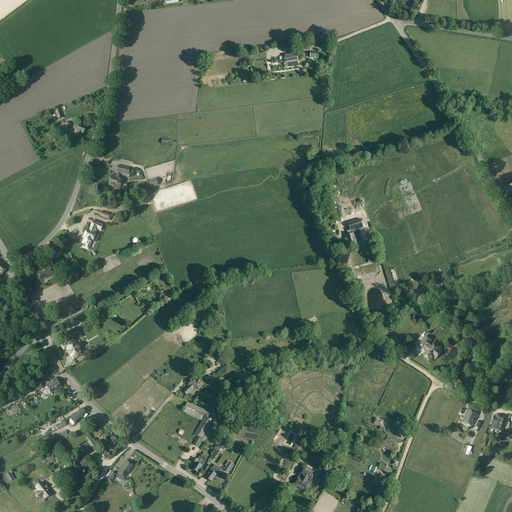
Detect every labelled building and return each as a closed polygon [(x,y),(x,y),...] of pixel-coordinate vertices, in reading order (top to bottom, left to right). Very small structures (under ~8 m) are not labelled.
[(284,55),(285,63),(284,63),(284,68),(299,66),(298,61),(297,53),(284,55)] [(82,133),(85,127),(78,125),(78,124),(75,123),(73,128),(76,129),(75,130),(82,133)] [(116,172),(125,173),(128,174),(130,169),(118,166),(116,172)] [(111,176),(108,186),(119,189),(122,178),(111,176)] [(156,179),(139,184),(141,191),(158,186),(156,179)] [(129,206),(141,202),(140,198),(127,201),(129,206)] [(360,219),(348,222),(350,231),(362,227),(360,219)] [(102,225),(93,221),(91,227),(89,231),(86,229),(84,234),(86,235),(85,238),(83,237),(84,238),(82,243),(86,244),(85,248),(88,249),(91,241),(92,241),(95,233),(97,229),(100,230),(102,225)] [(345,238),(344,239),(345,243),(347,242),(348,245),(356,243),(358,242),(355,234),(353,235),(353,234),(345,236),(345,238)] [(37,273),(40,280),(53,275),(50,267),(44,270),(44,269),(41,271),(37,273)] [(465,325),(458,327),(462,335),(468,333),(465,325)] [(441,352),(439,350),(432,344),(431,345),(429,343),(431,341),(426,336),(419,345),(425,349),(425,348),(428,350),(423,355),(425,357),(425,358),(427,360),(429,360),(430,361),(433,357),(436,359),(441,352)] [(73,340),(64,345),(61,347),(63,351),(66,349),(73,360),(82,355),(81,352),(79,349),(80,349),(80,348),(80,347),(80,346),(79,346),(79,345),(78,345),(77,345),(76,345),(73,340)] [(215,358),(221,364),(225,361),(220,354),(215,358)] [(46,378),(55,373),(50,365),(41,371),(46,378)] [(193,388),(197,390),(201,382),(200,382),(202,378),(198,377),(197,380),(192,378),(188,386),(183,391),(187,395),(192,390),(193,388)] [(52,383),(47,385),(51,392),(60,387),(57,382),(55,379),(51,381),(52,383)] [(36,391),(43,388),(40,383),(34,387),(36,391)] [(14,402),(21,398),(23,397),(21,393),(11,398),(14,402)] [(187,403),(183,412),(202,420),(204,414),(209,416),(210,412),(187,403)] [(81,409),(76,414),(78,416),(81,414),(83,416),(84,418),(88,415),(83,410),(81,409)] [(462,422),(464,423),(472,427),(475,419),(476,419),(478,414),(468,409),(464,418),(462,422)] [(78,416),(76,414),(70,419),(75,424),(81,418),(83,416),(81,414),(78,416)] [(491,428),(494,429),(496,423),(498,424),(500,418),(500,416),(495,415),(494,416),(492,423),(491,428)] [(496,423),(494,429),(502,431),(506,418),(500,416),(500,418),(498,424),(496,423)] [(196,434),(202,438),(212,421),(206,417),(196,434)] [(55,426),(57,430),(66,426),(63,420),(60,422),(61,423),(55,426)] [(216,424),(213,429),(220,433),(223,428),(216,424)] [(65,431),(60,434),(63,439),(68,436),(65,431)] [(388,434),(383,443),(397,451),(403,441),(388,434)] [(61,440),(58,435),(47,441),(50,446),(61,440)] [(102,445),(105,448),(107,445),(108,447),(115,440),(112,437),(109,440),(106,437),(103,441),(105,444),(104,444),(102,445)] [(198,437),(194,444),(197,446),(202,439),(198,437)] [(91,439),(82,446),(85,451),(87,453),(92,449),(96,455),(101,452),(96,446),(91,439)] [(118,442),(115,440),(108,447),(107,445),(105,448),(108,450),(110,448),(111,449),(113,448),(114,446),(118,442)] [(204,451),(202,454),(200,457),(199,456),(197,459),(195,458),(193,461),(196,463),(193,468),(198,472),(202,465),(207,457),(209,455),(204,451)] [(478,462),(483,464),(487,456),(481,454),(478,462)] [(84,459),(85,459),(84,459),(77,466),(77,465),(77,466),(82,471),(85,468),(89,464),(84,459)] [(317,469),(322,472),(328,462),(322,460),(317,469)] [(126,461),(118,473),(124,478),(133,467),(126,461)] [(227,472),(231,467),(232,466),(227,463),(223,469),(227,472)] [(212,468),(213,468),(211,470),(210,470),(208,473),(209,473),(206,477),(211,481),(216,474),(218,472),(219,473),(222,469),(215,465),(212,468)] [(294,486),(305,492),(315,473),(304,467),(294,486)] [(65,478),(65,479),(65,478),(69,477),(71,476),(72,477),(74,476),(75,476),(72,470),(72,469),(71,469),(63,474),(63,473),(63,474),(65,478),(65,479),(65,478)] [(112,472),(106,479),(110,482),(116,475),(112,472)] [(10,473),(5,476),(9,482),(14,479),(10,473)] [(46,488),(41,483),(36,488),(38,491),(36,494),(40,499),(43,496),(44,498),(50,494),(46,488)]
